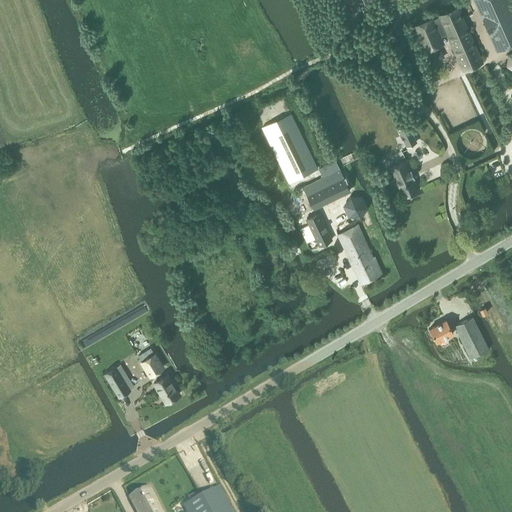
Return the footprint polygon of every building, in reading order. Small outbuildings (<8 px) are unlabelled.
[(511,11),(507,0),(475,0),(498,50),(511,43),(511,11)] [(415,25),(424,47),(425,50),(442,43),(439,36),(448,32),(464,69),(481,62),(457,7),(440,14),(441,16),(432,20),(431,18),(415,25)] [(406,146),(417,142),(409,125),(399,130),(399,131),(406,146)] [(389,168),(402,197),(420,189),(414,177),(411,169),(411,170),(406,160),(389,168)] [(315,207),(334,198),(350,190),(341,170),(305,187),(315,207)] [(316,238),(320,245),(320,246),(332,240),(319,213),(307,219),(310,224),(300,229),(307,242),(316,238)] [(374,256),(372,257),(358,224),(338,234),(361,284),(382,273),(374,256)] [(471,358),(489,348),(472,316),(455,326),(471,358)] [(437,342),(453,333),(446,319),(429,328),(437,342)] [(151,348),(138,355),(142,361),(142,362),(148,372),(150,375),(163,367),(155,354),(154,354),(151,348)] [(126,384),(115,390),(119,396),(149,378),(148,376),(150,375),(148,372),(147,373),(136,355),(120,365),(116,367),(126,384)] [(116,367),(106,374),(115,390),(126,384),(116,367)] [(165,403),(179,395),(167,375),(153,383),(165,403)] [(135,511),(160,511),(148,489),(128,499),(135,511)] [(231,511),(219,489),(184,508),(185,511),(231,511)]
